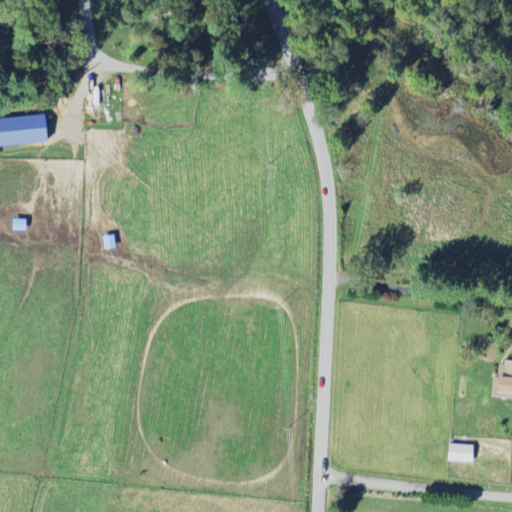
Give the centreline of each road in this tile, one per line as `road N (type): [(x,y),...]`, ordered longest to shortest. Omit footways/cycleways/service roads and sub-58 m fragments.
road 1 (tertiary): [(318,511),(329,190),(318,134),(270,0)]
road 2 (residential): [(320,473),(511,497)]
